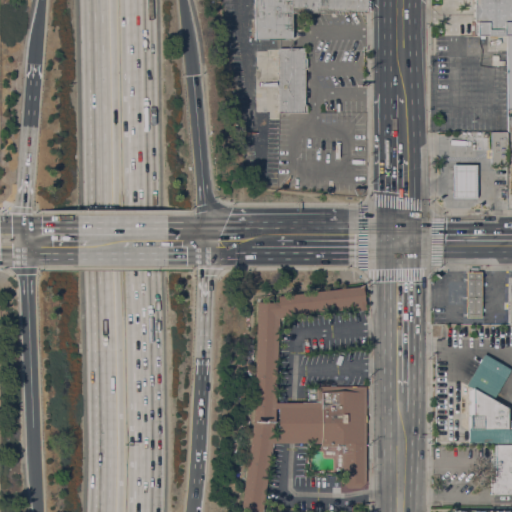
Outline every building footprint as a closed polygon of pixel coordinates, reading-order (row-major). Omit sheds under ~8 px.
[(366,0),(366,12),(290,12),(290,39),(253,39),(253,0),(366,0)] [(511,0),(511,35),(471,34),(471,11),(471,0),(511,0)] [(278,69),(273,69),(273,66),(278,66),(278,48),(303,48),(303,49),(305,49),(305,58),(303,58),(303,68),(305,68),(305,105),(305,111),(275,112),(275,107),(273,107),(273,103),(278,103),(278,91),(273,91),(273,81),(278,81),(278,71),(278,69)] [(490,132),(506,132),(506,165),(490,165),(490,132)] [(450,163),(474,163),(474,187),(474,197),(450,197),(450,186),(450,163)] [(466,271),(481,271),(481,317),(466,317),(466,271)] [(246,511),(246,507),(242,506),(253,423),(258,302),(266,302),(279,302),(278,296),(362,286),(364,294),(365,306),(279,317),(276,401),(317,401),(317,386),(365,386),(366,481),(360,487),(342,487),(342,446),(321,446),(321,443),(273,443),(262,511),(246,511)] [(484,353),(510,369),(493,399),(507,408),(507,420),(511,420),(511,423),(511,442),(467,442),(468,387),(465,385),(484,353)] [(490,475),(492,475),(493,452),(495,452),(495,445),(511,445),(511,494),(490,494),(490,475)]
